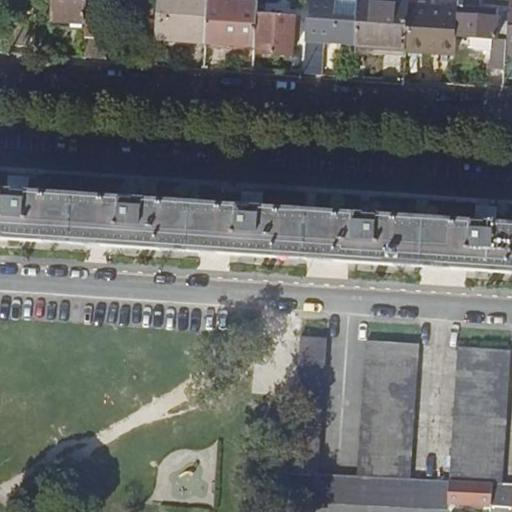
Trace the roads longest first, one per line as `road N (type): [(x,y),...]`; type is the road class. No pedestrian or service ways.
road 1 (residential): [(0,71),(511,112)]
road 2 (residential): [(0,282),(511,313)]
